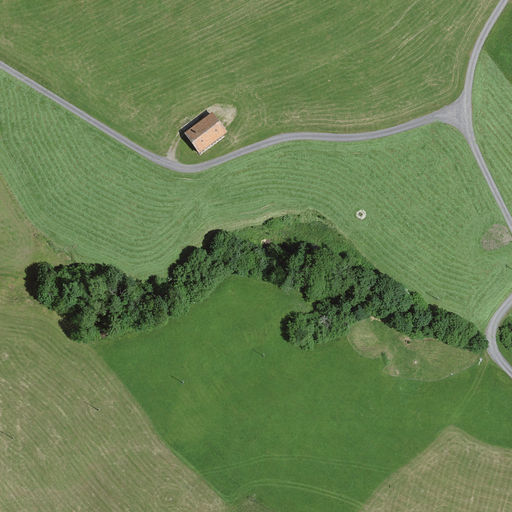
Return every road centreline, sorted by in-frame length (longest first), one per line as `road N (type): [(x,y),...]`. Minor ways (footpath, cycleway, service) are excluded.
road 1 (track): [(466,109),(395,132),(267,144),(195,169),(161,162),(0,64)]
road 2 (track): [(466,109),(471,141),(511,224)]
